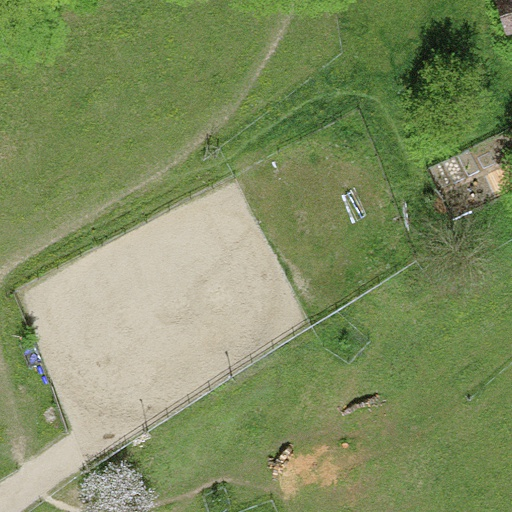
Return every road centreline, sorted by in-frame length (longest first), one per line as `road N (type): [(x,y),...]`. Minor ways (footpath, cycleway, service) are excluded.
road 1 (track): [(293,0),(220,131),(154,181),(0,266)]
road 2 (track): [(0,341),(38,476)]
